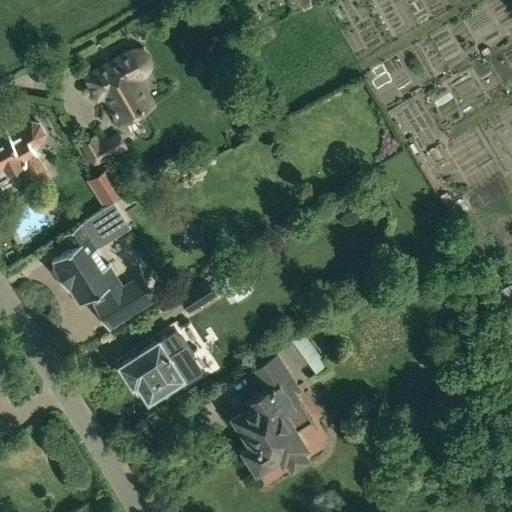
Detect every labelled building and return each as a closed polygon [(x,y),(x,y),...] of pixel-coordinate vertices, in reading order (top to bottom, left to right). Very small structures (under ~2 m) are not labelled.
[(119,121),(152,102),(137,76),(151,68),(152,66),(152,63),(152,59),(151,56),(150,53),(148,50),(145,48),(142,46),(139,45),(138,45),(86,74),(99,97),(104,94),(119,121)] [(0,179),(11,173),(8,168),(24,159),(37,182),(48,176),(37,155),(32,145),(41,140),(44,132),(39,124),(31,121),(19,128),(17,124),(8,129),(4,123),(0,124),(0,179)] [(93,135),(81,142),(93,163),(124,146),(117,133),(98,144),(93,135)] [(103,199),(123,186),(109,164),(89,177),(103,199)] [(72,246),(51,259),(54,263),(52,264),(68,289),(70,288),(79,303),(92,294),(95,299),(91,302),(108,327),(157,296),(148,281),(141,271),(119,285),(115,279),(95,248),(93,244),(117,228),(107,213),(118,206),(114,199),(103,206),(72,226),(63,232),(72,246)] [(213,288),(226,280),(237,298),(250,289),(236,267),(223,275),(218,268),(180,292),(190,308),(215,292),(213,288)] [(148,396),(181,375),(183,378),(200,368),(174,328),(158,338),(120,362),(133,382),(137,379),(148,396)] [(302,332),(293,339),(317,373),(327,365),(302,332)] [(288,381),(292,378),(276,352),(253,366),(266,386),(251,395),(255,401),(234,414),(252,443),(244,448),(256,468),(279,453),(282,458),(286,455),(292,463),(305,455),(300,447),(304,444),(295,429),(311,419),(288,381)]
